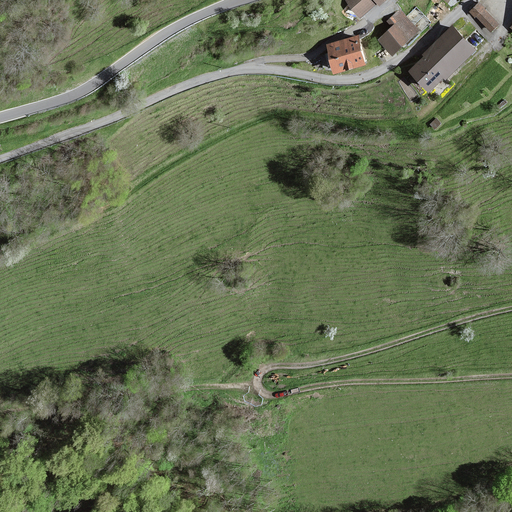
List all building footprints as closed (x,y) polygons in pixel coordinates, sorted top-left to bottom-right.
[(351,0),(363,14),(378,0),(379,0),(381,2),(383,0),(351,0)] [(485,6),(480,1),(470,10),(475,16),(476,15),(485,7),(485,6)] [(392,25),(379,38),(395,53),(422,27),(401,7),(387,21),(392,25)] [(500,23),(485,7),(476,15),(492,31),(500,23)] [(454,25),(426,52),(427,53),(446,72),(448,74),(476,46),(454,25)] [(360,34),(331,43),(338,67),(367,58),(360,34)] [(446,72),(427,53),(413,69),(431,87),(446,72)]
